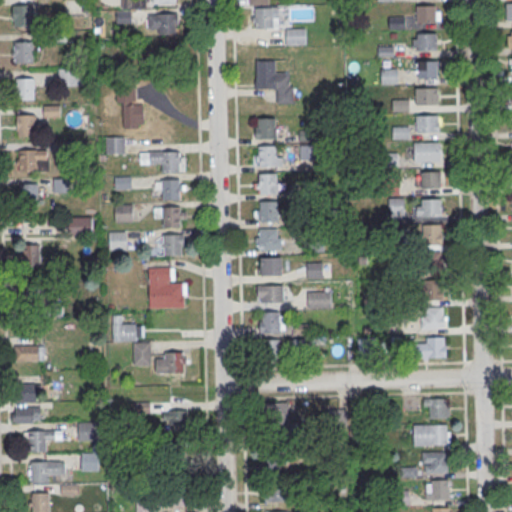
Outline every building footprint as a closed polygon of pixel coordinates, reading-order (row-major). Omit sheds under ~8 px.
[(31,25),(31,4),(12,4),(12,25),(31,25)] [(278,6),(250,6),(250,27),(278,27),(278,6)] [(416,7),(435,6),(436,23),(416,24),(416,7)] [(116,10),(116,22),(129,22),(129,10),(116,10)] [(149,13),(149,33),(178,33),(178,13),(149,13)] [(390,26),(404,27),(404,17),(390,16),(390,26)] [(305,27),(286,27),(286,44),(305,44),(305,27)] [(417,35),(436,34),(437,51),(417,52),(417,35)] [(14,62),(33,62),(33,40),(14,40),(14,62)] [(255,88),(276,88),(276,103),(292,103),(292,71),(275,71),(275,59),(255,59),(255,88)] [(417,62),(436,61),(437,78),(417,79),(417,62)] [(380,67),(380,83),(397,83),(397,67),(380,67)] [(58,85),(85,85),(85,68),(58,68),(58,85)] [(34,99),(34,77),(17,77),(17,99),(34,99)] [(116,101),(135,101),(135,84),(116,84),(116,101)] [(416,89),(436,88),(436,105),(417,106),(416,89)] [(409,110),(409,98),(392,98),(392,110),(409,110)] [(143,127),(143,103),(123,103),(123,127),(143,127)] [(17,114),(17,135),(36,135),(36,114),(17,114)] [(416,116),(438,116),(439,133),(416,134),(416,116)] [(257,119),(275,119),(275,140),(257,140),(257,119)] [(105,135),(105,153),(124,153),(124,135),(105,135)] [(413,141),(413,160),(440,160),(440,141),(413,141)] [(313,145),(300,145),(300,157),(313,157),(313,145)] [(257,147),(275,147),(275,167),(258,167),(257,147)] [(17,149),(17,171),(47,171),(47,149),(17,149)] [(161,153),(179,153),(179,173),(162,173),(161,153)] [(420,172),(439,171),(440,188),(420,189),(420,172)] [(258,175),(276,175),(276,195),(259,195),(258,175)] [(114,176),(114,188),(130,188),(131,177),(114,176)] [(50,190),(66,191),(66,179),(50,179),(50,190)] [(161,180),(179,180),(179,200),(162,201),(161,180)] [(20,184),(20,203),(37,203),(37,184),(20,184)] [(421,200),(440,199),(441,216),(421,217),(421,200)] [(259,202),(276,202),(277,222),(259,223),(259,202)] [(114,204),(114,220),(132,220),(132,204),(114,204)] [(162,208),(180,208),(180,228),(162,228),(162,208)] [(92,216),(69,216),(69,235),(92,235),(92,216)] [(442,244),(442,223),(423,224),(423,244),(442,244)] [(259,230),(276,230),(277,250),(259,251),(259,230)] [(109,249),(126,249),(126,231),(109,231),(109,249)] [(163,236),(180,236),(181,256),(163,256),(163,236)] [(39,242),(22,242),(22,265),(39,265),(39,242)] [(308,250),(321,250),(321,242),(308,242),(308,250)] [(442,273),(442,252),(423,252),(423,273),(442,273)] [(261,259),(280,259),(280,275),(261,276),(261,259)] [(322,277),(322,260),(306,260),(306,277),(322,277)] [(149,307),(185,307),(185,281),(174,281),(174,266),(142,266),(142,283),(149,283),(149,307)] [(422,281),(441,281),(442,298),(423,298),(422,281)] [(260,287),(282,286),(283,303),(260,304),(260,287)] [(330,307),(330,289),(307,289),(307,307),(330,307)] [(445,306),(421,306),(421,327),(445,327),(445,306)] [(260,311),(260,331),(281,331),(281,311),(260,311)] [(132,365),(150,365),(150,340),(141,340),(141,323),(113,323),(113,341),(132,341),(132,365)] [(445,336),(415,336),(415,357),(446,357),(445,336)] [(280,340),(264,340),(264,359),(280,359),(280,340)] [(44,344),(16,344),(16,360),(44,360),(44,344)] [(185,372),(185,351),(155,351),(155,372),(185,372)] [(38,383),(17,383),(17,400),(38,400),(38,383)] [(445,397),(446,417),(429,417),(429,405),(423,405),(423,397),(445,397)] [(288,402),(266,402),(266,432),(288,432),(288,402)] [(40,406),(12,406),(12,422),(40,422),(40,406)] [(165,429),(187,429),(187,409),(165,409),(165,429)] [(325,428),(346,428),(346,409),(325,409),(325,428)] [(77,421),(77,439),(102,439),(102,421),(77,421)] [(447,444),(446,424),(413,425),(413,445),(447,444)] [(61,440),(61,430),(28,430),(28,451),(47,451),(47,440),(61,440)] [(81,470),(98,470),(98,452),(81,452),(81,470)] [(447,472),(447,452),(430,452),(430,464),(424,464),(424,472),(447,472)] [(264,455),(264,476),(280,476),(280,463),(286,463),(286,455),(264,455)] [(31,460),(31,482),(50,482),(50,472),(64,472),(64,460),(31,460)] [(448,500),(448,480),(431,480),(431,492),(426,492),(426,500),(448,500)] [(187,506),(187,483),(160,483),(160,506),(187,506)] [(294,484),(264,484),(264,501),(294,501),(294,484)] [(48,511),(49,492),(31,492),(31,511),(48,511)] [(136,511),(152,511),(152,502),(137,502),(136,511)]
